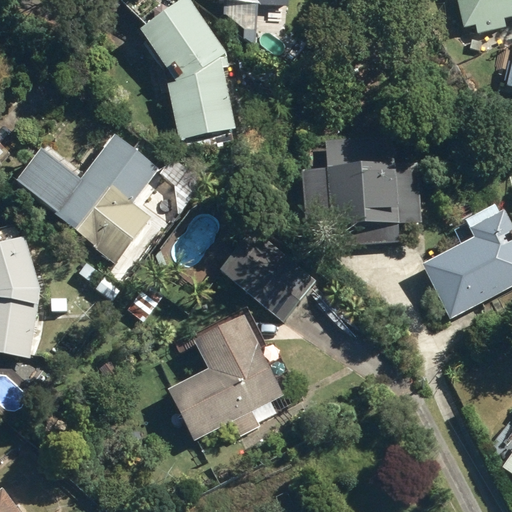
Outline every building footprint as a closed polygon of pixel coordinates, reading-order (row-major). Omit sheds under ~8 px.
[(179,146),(237,132),(233,65),(190,0),(141,32),(166,70),(178,71),(178,86),(165,88),(179,146)] [(511,0),(450,0),(460,42),(504,33),(502,25),(511,22),(511,0)] [(147,220),(132,208),(159,171),(114,138),(75,193),(34,162),(11,193),(109,268),(125,248),(147,220)] [(422,175),(392,177),(391,147),(316,151),(318,183),(308,184),(312,236),(321,236),(322,256),(397,252),(395,230),(426,227),(422,175)] [(511,288),(511,231),(509,227),(506,220),(497,205),(453,226),(465,246),(422,268),(451,320),(478,307),(488,301),(511,288)] [(0,351),(29,357),(40,301),(24,240),(0,246),(0,351)] [(220,283),(287,329),(313,291),(247,245),(220,283)] [(196,333),(212,369),(172,392),(199,438),(290,384),(274,357),(261,335),(247,311),(196,333)] [(0,511),(24,511),(4,489),(0,491),(0,511)]
